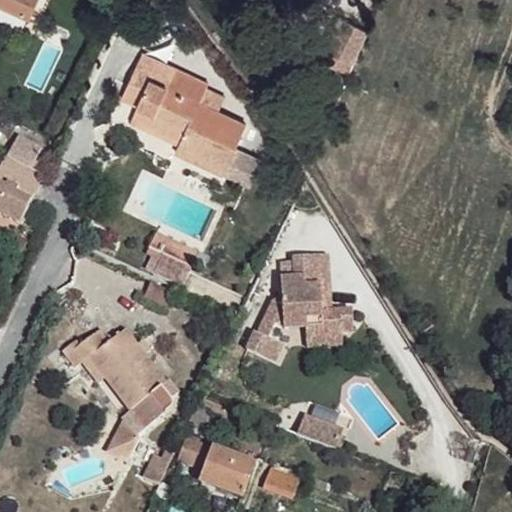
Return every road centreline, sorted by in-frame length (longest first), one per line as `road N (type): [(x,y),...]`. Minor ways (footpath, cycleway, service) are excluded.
road 1 (unknown): [(491,511),(485,430),(464,376),(374,229)]
road 2 (residential): [(78,188),(0,361)]
